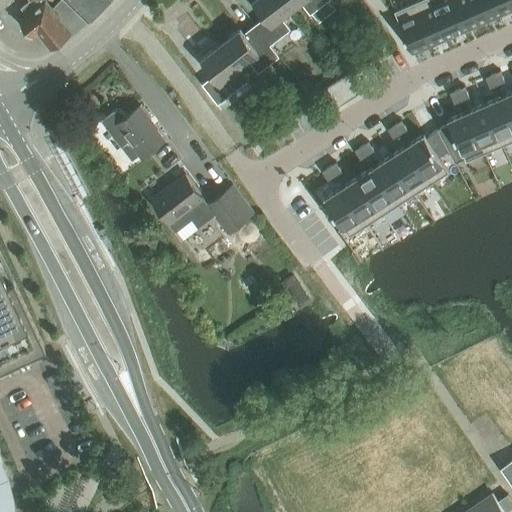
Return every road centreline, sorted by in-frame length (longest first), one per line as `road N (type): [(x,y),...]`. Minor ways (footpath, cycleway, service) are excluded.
road 1 (primary): [(170,472),(124,343),(0,113)]
road 2 (primary): [(0,172),(138,428),(170,472)]
road 3 (residential): [(511,40),(419,80),(255,184)]
road 4 (tertiary): [(0,96),(81,51),(134,0)]
